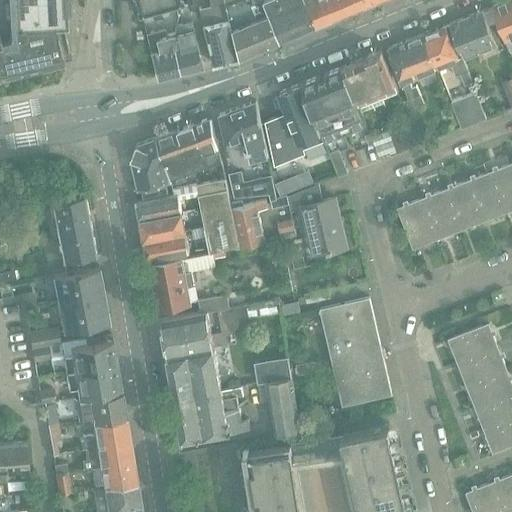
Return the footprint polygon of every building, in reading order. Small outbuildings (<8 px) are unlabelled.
[(15,34),(21,33),(22,38),(1,43),(0,40),(0,76),(63,61),(62,55),(69,54),(62,23),(67,23),(65,0),(12,0),(14,25),(9,25),(9,35),(15,34)] [(136,0),(139,10),(174,0),(136,0)] [(235,55),(222,0),(208,0),(210,5),(198,8),(211,61),(235,56),(235,55)] [(222,0),(235,55),(251,48),(251,50),(276,39),(276,38),(277,38),(261,0),(222,0)] [(261,0),(277,38),(311,23),(312,25),(314,24),(303,0),(261,0)] [(303,0),(314,24),(343,11),(338,0),(303,0)] [(338,0),(343,11),(364,2),(362,0),(338,0)] [(508,48),(511,46),(511,0),(505,0),(491,6),(508,48)] [(186,3),(174,6),(176,15),(188,12),(186,3)] [(449,22),(462,55),(496,41),(483,9),(449,22)] [(462,55),(458,57),(445,24),(423,33),(437,66),(449,61),(455,75),(460,73),(465,85),(473,82),(462,55)] [(192,28),(174,32),(177,44),(172,45),(178,70),(201,64),(192,28)] [(156,75),(178,70),(172,45),(177,44),(174,32),(166,34),(165,29),(146,33),(150,50),(156,75)] [(409,77),(437,66),(423,33),(387,47),(408,98),(420,94),(416,85),(413,86),(409,77)] [(382,50),(342,65),(360,111),(361,111),(383,102),(381,96),(397,90),(382,50)] [(310,78),(300,82),(301,83),(324,142),(366,125),(361,111),(360,111),(342,65),(310,78)] [(511,106),(511,78),(502,82),(511,106)] [(301,83),(299,83),(278,91),(285,109),(284,113),(264,121),(273,165),(305,153),(302,148),(323,140),(301,83)] [(461,127),(486,117),(476,90),(450,100),(461,127)] [(265,146),(255,99),(218,114),(225,143),(243,139),(250,166),(269,161),(265,146)] [(171,178),(207,165),(217,162),(218,166),(222,165),(211,116),(155,137),(171,178)] [(371,134),(374,142),(378,155),(396,148),(397,149),(420,141),(413,118),(389,127),(389,128),(371,134)] [(370,132),(365,134),(369,144),(374,142),(371,134),(370,132)] [(171,180),(171,178),(155,137),(135,144),(130,157),(137,188),(171,180)] [(328,152),(338,176),(347,172),(338,148),(328,152)] [(511,168),(510,164),(488,173),(503,212),(511,208),(511,168)] [(308,168),(275,182),(280,194),(313,181),(308,168)] [(488,173),(465,181),(481,221),(503,212),(488,173)] [(243,177),(229,180),(233,198),(247,195),(243,177)] [(465,181),(443,190),(458,230),(481,221),(465,181)] [(313,253),(345,247),(340,216),(335,217),(333,206),(336,205),(334,196),(320,199),(318,186),(291,197),(293,206),(304,204),(313,253)] [(197,196),(199,196),(197,189),(135,200),(139,220),(182,211),(182,210),(200,207),(197,196)] [(197,196),(200,207),(230,201),(227,190),(199,196),(197,196)] [(443,190),(421,199),(436,238),(458,230),(443,190)] [(276,197),(271,199),(273,207),(289,202),(287,195),(287,193),(276,196),(276,197)] [(51,200),(57,229),(90,223),(85,194),(51,200)] [(413,247),(436,238),(421,199),(398,208),(413,247)] [(233,206),(237,226),(260,221),(258,210),(267,208),(265,200),(233,206)] [(200,207),(203,225),(233,219),(230,201),(200,207)] [(139,220),(142,239),(185,229),(182,211),(139,220)] [(209,255),(213,254),(239,249),(233,219),(203,225),(208,251),(209,255)] [(292,219),(277,222),(279,232),(294,229),(292,219)] [(264,240),(260,221),(237,226),(241,245),(264,240)] [(96,253),(90,223),(57,229),(62,259),(96,253)] [(189,251),(185,229),(142,239),(146,258),(189,251)] [(215,266),(213,254),(209,255),(208,251),(183,256),(150,263),(160,308),(192,301),(186,272),(215,266)] [(52,273),(57,301),(103,293),(98,265),(52,273)] [(14,269),(0,272),(0,283),(16,280),(14,269)] [(22,291),(25,307),(38,305),(34,288),(22,291)] [(108,320),(103,293),(57,301),(62,328),(108,320)] [(161,319),(175,396),(221,387),(208,311),(229,307),(226,294),(198,299),(201,312),(161,319)] [(391,394),(370,298),(321,309),(343,404),(391,394)] [(276,300),(246,306),(249,318),(278,312),(276,300)] [(298,300),(281,303),(283,314),(300,310),(298,300)] [(449,338),(457,360),(498,344),(489,323),(449,338)] [(30,334),(32,345),(49,342),(61,340),(59,329),(30,334)] [(51,354),(49,342),(32,345),(35,357),(51,354)] [(457,360),(466,382),(506,367),(498,344),(457,360)] [(64,355),(66,371),(115,362),(113,348),(64,355)] [(310,360),(295,364),(298,374),(312,371),(310,360)] [(119,388),(115,362),(66,371),(69,388),(78,387),(79,394),(119,388)] [(466,382),(475,405),(511,391),(511,381),(506,367),(466,382)] [(275,433),(300,428),(291,375),(266,380),(275,433)] [(175,396),(178,416),(202,412),(203,413),(206,411),(207,411),(239,405),(237,394),(244,392),(243,387),(247,386),(247,382),(221,387),(175,396)] [(55,399),(54,387),(53,386),(41,388),(43,401),(55,399)] [(92,416),(93,419),(125,414),(122,391),(75,399),(78,419),(92,416)] [(511,391),(475,405),(484,428),(511,416),(511,391)] [(241,419),(239,405),(207,411),(206,411),(203,413),(202,412),(178,416),(182,439),(250,427),(248,418),(241,419)] [(45,407),(47,422),(57,420),(54,406),(45,407)] [(82,434),(84,447),(97,445),(97,441),(129,436),(125,414),(93,419),(95,432),(82,434)] [(511,444),(511,416),(484,428),(493,452),(511,444)] [(339,432),(244,448),(253,511),(417,511),(395,419),(339,432)] [(62,451),(57,420),(47,422),(53,453),(62,451)] [(83,468),(90,467),(90,465),(133,458),(129,436),(97,441),(97,445),(84,447),(86,458),(81,458),(83,468)] [(26,441),(3,443),(6,479),(28,477),(26,441)] [(102,481),(103,486),(137,480),(133,458),(90,465),(90,467),(94,482),(102,481)] [(66,462),(54,464),(56,471),(68,469),(66,462)] [(68,469),(56,471),(59,491),(71,489),(68,469)] [(511,511),(511,474),(490,483),(500,511),(511,511)] [(141,503),(137,480),(103,486),(94,487),(98,510),(141,503)] [(474,511),(500,511),(490,483),(467,492),(474,511)]
